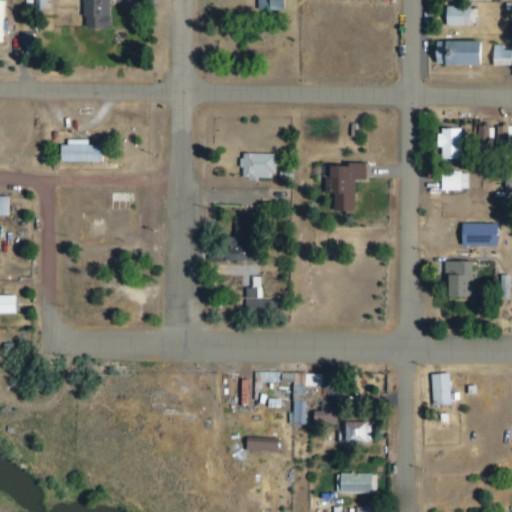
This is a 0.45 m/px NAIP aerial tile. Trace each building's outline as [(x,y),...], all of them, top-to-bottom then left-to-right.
[(11,0),(0,0),(0,41),(7,42),(11,0)] [(24,0),(24,8),(42,9),(42,0),(33,0),(24,0)] [(44,0),(44,8),(53,8),(53,0),(44,0)] [(117,0),(117,26),(94,26),(93,0),(117,0)] [(255,0),(256,11),(280,10),(279,0),(255,0)] [(295,0),(295,10),(268,10),(268,0),(295,0)] [(465,0),(465,6),(453,6),(453,25),(478,25),(478,21),(485,21),(485,8),(477,8),(477,0),(465,0)] [(489,41),(489,64),(451,64),(451,40),(489,41)] [(511,43),(503,43),(503,65),(511,65),(511,43)] [(476,124),(475,139),(486,139),(487,124),(476,124)] [(450,127),(450,134),(445,134),(444,146),(450,147),(450,158),(468,159),(469,128),(450,127)] [(435,147),(439,147),(439,159),(458,159),(458,128),(436,128),(435,147)] [(76,137),(76,145),(68,145),(68,159),(111,159),(112,145),(96,144),(97,137),(76,137)] [(252,152),(252,158),(247,158),(247,165),(251,166),(251,176),(282,177),(282,162),(286,162),(286,156),(283,156),(283,153),(252,152)] [(375,164),(375,180),(366,180),(365,211),(344,210),(344,192),(336,192),(337,167),(356,167),(356,163),(375,164)] [(303,168),(303,178),(292,177),(292,168),(303,168)] [(469,169),(469,190),(450,189),(450,168),(469,169)] [(18,196),(17,215),(0,214),(1,195),(18,196)] [(244,217),(244,236),(223,236),(223,260),(262,260),(262,217),(244,217)] [(507,220),(507,244),(472,244),(472,220),(507,220)] [(504,262),(504,296),(456,295),(456,274),(448,274),(448,259),(482,259),(482,262),(504,262)] [(261,274),(261,286),(256,286),(256,299),(273,299),(273,287),(271,287),(271,274),(261,274)] [(3,294),(3,313),(27,313),(26,294),(3,294)] [(293,299),(293,311),(257,311),(257,299),(293,299)] [(459,372),(443,373),(444,405),(460,405),(459,372)] [(429,374),(430,406),(449,405),(448,373),(429,374)] [(320,386),(320,375),(300,374),(300,386),(291,386),(291,424),(304,424),(304,401),(300,401),(300,386),(320,386)] [(260,380),(252,380),(252,404),(260,404),(260,380)] [(305,385),(304,423),(316,423),(316,404),(314,400),(314,385),(305,385)] [(292,397),(291,407),(280,407),(280,397),(292,397)] [(380,418),(347,417),(347,408),(332,407),(332,426),(348,426),(348,444),(380,444),(380,418)] [(310,425),(334,424),(334,408),(310,408),(310,425)] [(289,435),(288,450),(260,449),(260,434),(289,435)] [(275,451),(275,438),(243,438),(243,451),(275,451)] [(386,472),(386,494),(349,494),(349,492),(349,472),(386,472)]
